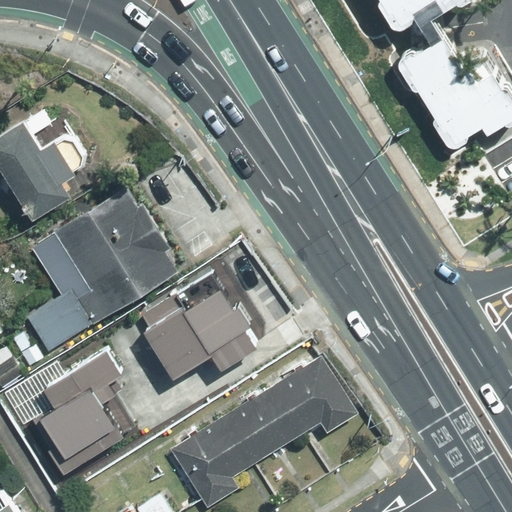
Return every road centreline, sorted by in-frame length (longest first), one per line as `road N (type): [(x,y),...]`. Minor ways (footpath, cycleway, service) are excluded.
road 1 (primary): [(363,261),(299,207),(178,58),(93,0)]
road 2 (primary): [(475,460),(363,261)]
road 3 (primary): [(327,163),(232,0)]
road 4 (primary): [(327,163),(399,240),(435,298)]
